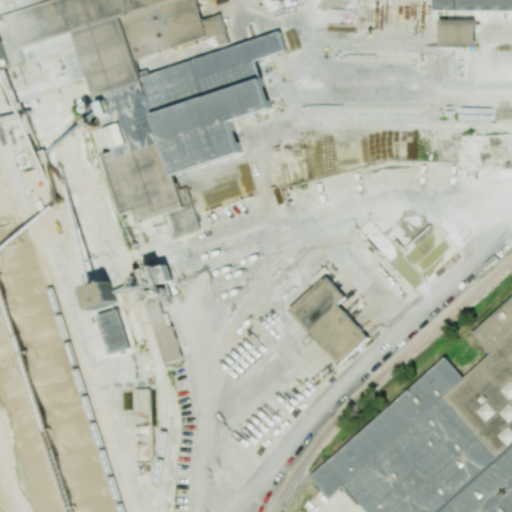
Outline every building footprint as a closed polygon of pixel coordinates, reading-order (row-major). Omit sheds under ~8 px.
[(91,74),(125,213),(136,211),(138,221),(170,213),(176,237),(201,231),(195,208),(216,203),(184,191),(181,199),(174,172),(241,155),(232,119),(270,109),(258,59),(286,51),(282,36),(141,71),(137,57),(211,38),(235,48),(198,0),(0,0),(0,75),(7,104),(24,91),(91,74)] [(444,0),(511,0),(511,12),(444,12),(444,0)] [(439,46),(476,46),(476,19),(439,19),(439,46)] [(289,310),(340,365),(370,337),(339,304),(346,297),(326,276),(289,310)] [(116,303),(111,282),(88,287),(93,308),(116,303)] [(369,511),(511,511),(511,296),(470,332),(490,355),(464,377),(447,358),(310,474),(330,498),(346,484),(369,511)] [(165,364),(183,359),(174,325),(168,327),(160,300),(148,304),(165,364)] [(130,348),(121,309),(99,314),(109,353),(130,348)] [(150,388),(134,389),(135,410),(151,409),(150,388)]
